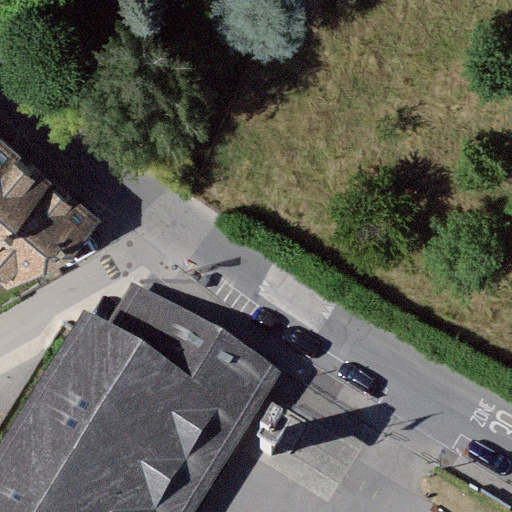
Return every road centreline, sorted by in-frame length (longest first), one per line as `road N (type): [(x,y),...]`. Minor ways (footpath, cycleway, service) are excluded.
road 1 (tertiary): [(181,226),(511,430)]
road 2 (tertiary): [(0,71),(181,226)]
road 3 (residential): [(181,226),(0,332)]
